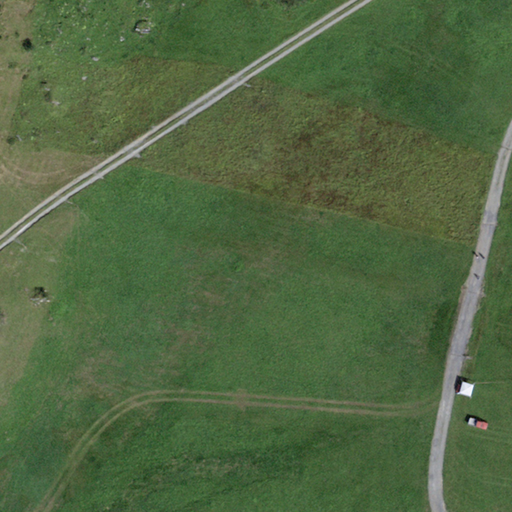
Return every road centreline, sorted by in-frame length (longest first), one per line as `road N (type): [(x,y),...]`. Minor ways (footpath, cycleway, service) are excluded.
road 1 (track): [(363,0),(179,115),(0,245)]
road 2 (track): [(511,134),(433,456),(439,511)]
